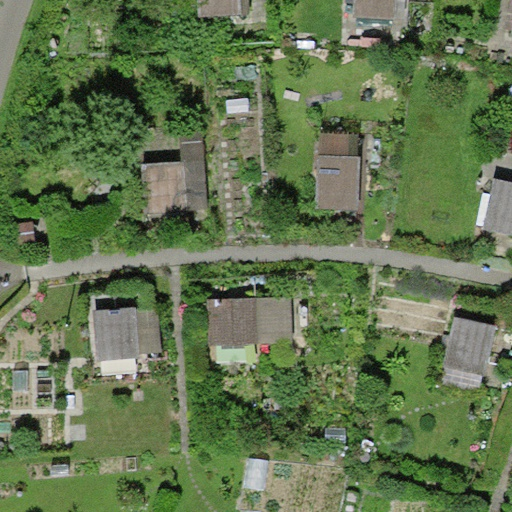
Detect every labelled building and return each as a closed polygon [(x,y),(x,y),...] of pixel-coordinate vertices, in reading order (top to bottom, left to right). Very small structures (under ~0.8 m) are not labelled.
[(199,0),(199,10),(244,10),(244,0),(199,0)] [(353,0),(353,9),(399,12),(399,0),(353,0)] [(313,148),(315,204),(360,203),(359,147),(313,148)] [(142,156),(145,208),(207,204),(204,152),(142,156)] [(511,175),(493,172),(482,220),(511,226),(511,175)] [(32,221),(16,221),(16,243),(32,243),(32,221)] [(294,291),(208,293),(209,340),(295,339),(294,291)] [(88,303),(94,356),(154,350),(149,297),(88,303)] [(453,312),(444,359),(487,368),(497,320),(453,312)]
